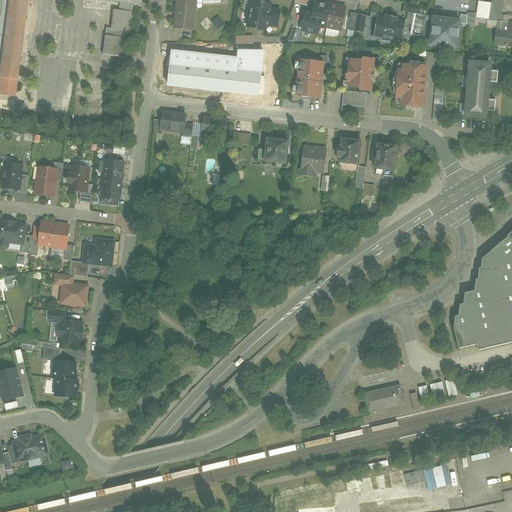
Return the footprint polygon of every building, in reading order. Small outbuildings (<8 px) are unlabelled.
[(0,0),(0,89),(16,91),(26,0),(0,0)] [(132,0),(115,0),(115,4),(110,3),(108,21),(102,21),(99,50),(122,53),(125,25),(130,25),(132,6),(132,0)] [(177,0),(174,28),(194,30),(197,0),(177,0)] [(272,2),(262,0),(252,0),(248,26),(267,30),(268,25),(278,27),(281,9),(271,7),(272,2)] [(331,5),(315,2),(313,14),(306,13),(302,31),(318,34),(320,26),(327,28),(331,5)] [(346,8),(331,5),(327,28),(341,31),(346,8)] [(393,17),(378,15),(374,37),(389,40),(393,17)] [(408,20),(393,17),(389,40),(404,43),(408,20)] [(459,21),(431,18),(428,46),(456,49),(459,21)] [(511,49),(511,22),(498,22),(497,49),(511,49)] [(237,56),(172,50),(168,87),(259,96),(266,50),(239,50),(237,56)] [(377,58),(350,56),(347,88),(373,91),(377,58)] [(328,61),(301,59),(297,96),(324,98),(328,61)] [(494,62),(470,60),(467,119),(491,120),(494,62)] [(434,65),(400,61),(395,106),(428,110),(434,65)] [(432,90),(432,118),(441,119),(441,90),(432,90)] [(188,111),(163,109),(162,132),(187,133),(188,111)] [(231,118),(204,116),(203,139),(229,141),(231,118)] [(231,144),(248,145),(249,134),(232,133),(231,144)] [(292,139),(269,137),(266,163),(289,165),(292,139)] [(364,139),(342,137),(339,165),(361,167),(364,139)] [(401,145),(379,143),(376,170),(398,172),(401,145)] [(104,144),(103,151),(122,155),(124,149),(104,144)] [(329,148),(305,144),(301,172),(324,175),(329,148)] [(127,162),(106,160),(102,199),(123,201),(124,190),(125,174),(127,162)] [(26,164),(6,162),(2,189),(22,192),(26,164)] [(94,165),(72,163),(69,192),(91,194),(94,165)] [(62,168),(40,165),(35,195),(57,199),(62,168)] [(326,191),(327,176),(320,176),(319,191),(326,191)] [(361,196),(373,198),(375,186),(363,184),(361,196)] [(27,222),(0,218),(0,242),(24,245),(27,222)] [(53,221),(43,220),(39,247),(67,251),(71,224),(64,223),(53,221)] [(511,237),(506,230),(476,255),(476,264),(473,266),(473,275),(471,277),(470,287),(470,288),(459,290),(458,301),(452,302),(448,324),(455,345),(472,341),(473,347),(511,336),(511,237)] [(116,239),(87,237),(85,263),(114,266),(116,239)] [(91,284),(64,280),(60,305),(88,309),(91,284)] [(86,320),(61,318),(59,341),(84,344),(86,320)] [(54,377),(58,377),(79,379),(81,362),(55,360),(54,377)] [(18,368),(0,372),(0,384),(4,401),(25,396),(24,390),(20,375),(18,368)] [(58,377),(56,396),(77,398),(79,379),(58,377)] [(431,400),(454,396),(451,379),(441,381),(441,382),(428,384),(431,400)] [(363,391),(368,412),(405,404),(401,383),(363,391)] [(418,392),(415,393),(411,394),(415,410),(418,409),(422,409),(418,392)] [(4,410),(16,407),(14,401),(3,404),(4,410)] [(51,456),(46,434),(34,437),(34,434),(20,436),(21,440),(14,441),(15,445),(9,446),(13,464),(51,456)] [(59,462),(62,471),(72,468),(69,460),(59,462)] [(425,489),(456,484),(454,471),(447,472),(445,463),(402,471),(405,485),(424,482),(425,489)]
